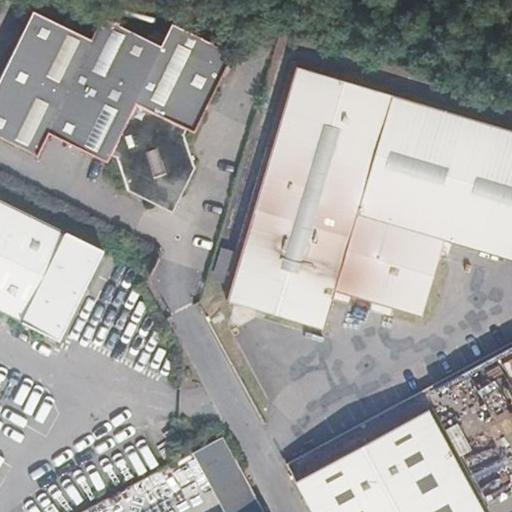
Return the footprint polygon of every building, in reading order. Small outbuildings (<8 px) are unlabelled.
[(94,42),(34,13),(0,79),(0,138),(24,151),(37,128),(94,156),(99,146),(106,149),(115,182),(157,204),(162,194),(176,193),(182,196),(195,172),(182,135),(187,130),(194,133),(219,85),(222,87),(236,59),(175,29),(164,49),(107,19),(94,42)] [(511,137),(294,72),(224,303),(323,332),(335,291),(421,317),(444,239),(511,259),(511,137)] [(0,202),(0,314),(57,342),(101,253),(0,202)] [(480,511),(428,415),(294,485),(308,511),(480,511)] [(275,511),(233,432),(206,447),(241,511),(275,511)]
